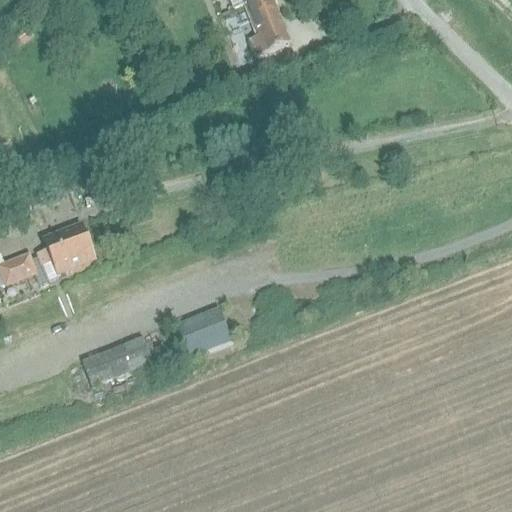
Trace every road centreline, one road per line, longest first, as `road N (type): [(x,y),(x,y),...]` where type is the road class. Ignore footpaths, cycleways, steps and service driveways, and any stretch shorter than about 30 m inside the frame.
road 1 (track): [(0,324),(288,216),(511,159)]
road 2 (unclassified): [(511,224),(415,258),(164,298)]
road 3 (unclassified): [(511,100),(414,0)]
